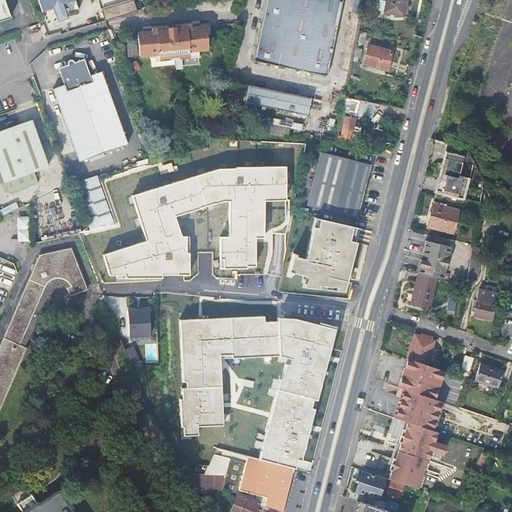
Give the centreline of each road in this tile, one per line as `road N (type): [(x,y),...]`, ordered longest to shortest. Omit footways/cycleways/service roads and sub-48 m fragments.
road 1 (secondary): [(446,0),(310,511)]
road 2 (secondary): [(377,310),(460,0)]
road 3 (secondary): [(324,511),(377,310)]
road 4 (residential): [(377,310),(511,354)]
road 5 (unknown): [(50,450),(58,405),(95,323)]
